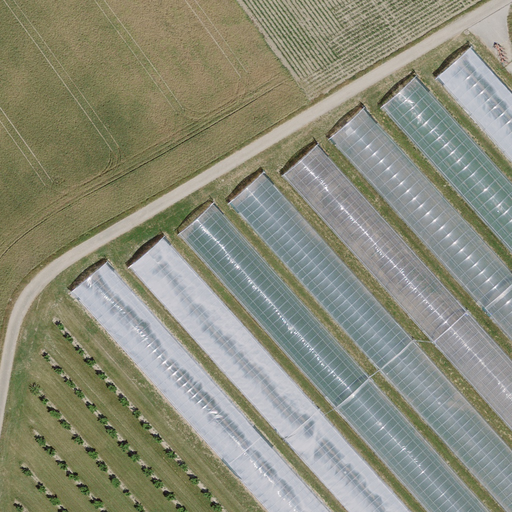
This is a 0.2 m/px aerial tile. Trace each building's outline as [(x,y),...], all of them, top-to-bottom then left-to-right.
[(511,94),(467,48),(437,76),(511,154),(511,94)] [(511,222),(511,187),(417,76),(392,97),(503,229),(511,222)] [(511,275),(363,107),(332,134),(485,307),(502,292),(511,302),(511,275)] [(511,360),(317,143),(283,173),(511,429),(511,360)] [(511,511),(511,450),(265,169),(230,199),(505,511),(511,511)] [(179,231),(427,511),(491,511),(215,200),(179,231)] [(135,261),(346,511),(406,511),(170,231),(135,261)] [(74,289),(268,511),(329,511),(109,259),(74,289)]
